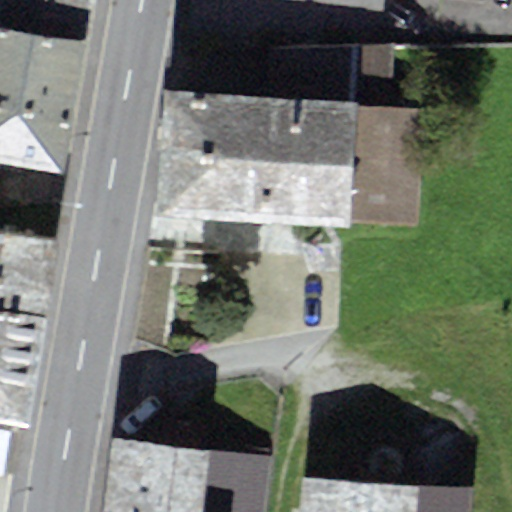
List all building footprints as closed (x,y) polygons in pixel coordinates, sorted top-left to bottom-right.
[(0,0),(0,26),(87,41),(93,0),(0,0)] [(0,162),(64,174),(87,41),(0,26),(0,162)] [(270,49),(268,97),(356,101),(392,103),(394,46),(270,49)] [(268,97),(165,92),(159,215),(349,224),(356,101),(268,97)] [(356,101),(349,224),(418,228),(424,104),(392,103),(356,101)] [(7,234),(0,234),(0,311),(50,318),(66,240),(7,234)] [(0,421),(28,426),(50,318),(0,311),(0,421)] [(203,511),(210,450),(114,438),(105,511),(203,511)] [(267,511),(273,457),(210,450),(203,511),(267,511)] [(415,511),(417,487),(304,477),(301,511),(415,511)] [(470,511),(472,491),(417,487),(415,511),(470,511)]
